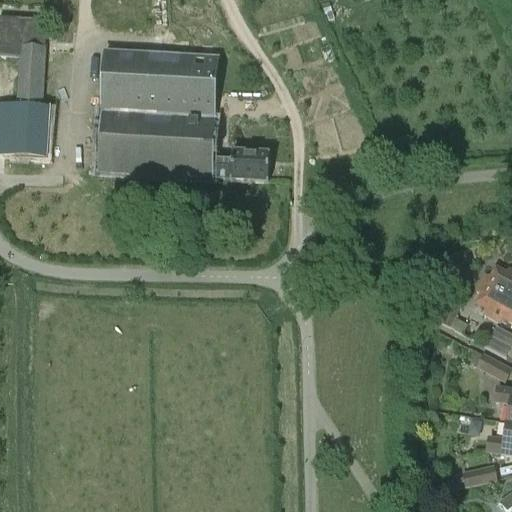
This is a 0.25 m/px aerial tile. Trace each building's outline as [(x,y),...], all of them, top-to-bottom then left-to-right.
[(43,112),(44,90),(46,50),(20,49),(20,48),(17,109),(14,160),(47,161),(51,112),(43,112)] [(213,183),(213,182),(231,183),(269,185),(271,157),(232,155),(232,159),(215,158),(217,120),(216,120),(219,60),(104,54),(97,176),(213,183)] [(502,322),(511,327),(511,272),(508,271),(506,275),(495,269),(490,280),(485,278),(468,309),(500,326),(502,322)] [(451,304),(439,326),(450,331),(462,309),(451,304)] [(478,370),(505,385),(511,373),(484,359),(478,370)] [(510,408),(507,427),(511,427),(511,394),(497,392),(495,406),(510,408)] [(511,427),(507,427),(504,445),(489,442),(487,456),(511,459),(511,427)] [(496,484),(493,471),(463,477),(466,490),(496,484)] [(511,511),(511,497),(500,506),(503,511),(511,511)]
